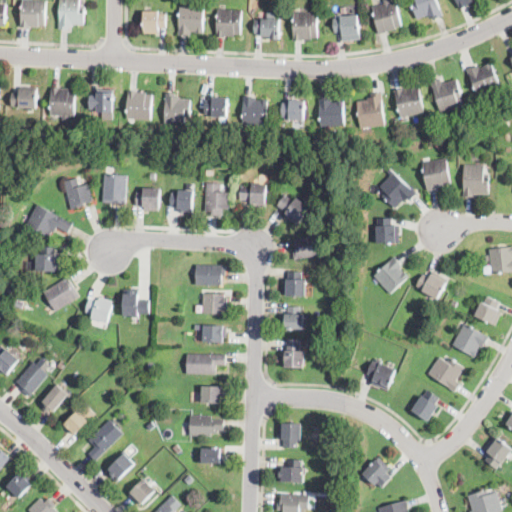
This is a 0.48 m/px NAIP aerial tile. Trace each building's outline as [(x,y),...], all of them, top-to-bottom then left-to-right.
[(47,24),(47,26),(31,25),(31,29),(22,28),(23,15),(23,0),(35,0),(48,1),(47,24)] [(82,0),(82,7),(86,7),(86,25),(70,25),(69,30),(59,30),(59,0),(82,0)] [(389,0),(390,2),(391,3),(396,2),(403,24),(396,26),(397,29),(380,34),(373,8),(385,4),(384,0),(389,0)] [(438,0),(443,14),(444,16),(435,19),(434,16),(429,17),(428,15),(418,18),(412,2),(417,1),(416,0),(438,0)] [(462,9),(461,6),(458,0),(477,0),(478,1),(462,9)] [(199,7),(206,7),(205,33),(192,32),(192,36),(179,35),(181,7),(192,7),(192,2),(199,3),(199,7)] [(0,3),(8,5),(8,7),(7,27),(0,26),(0,3)] [(242,28),(242,34),(236,34),(236,36),(218,36),(218,33),(218,10),(243,10),(242,28)] [(169,24),(169,27),(161,27),(161,34),(145,33),(145,30),(145,11),(161,11),(161,14),(170,15),(169,24)] [(295,39),(295,12),(319,12),(319,37),(313,37),(313,39),(295,39)] [(360,28),(361,33),(362,38),(345,41),(343,32),(337,33),(334,20),(334,19),(358,15),(360,28)] [(284,21),(284,23),(284,34),(281,34),(281,39),(272,39),(272,37),(264,37),(264,34),(256,34),(256,21),(263,21),(263,19),(284,19),(284,21)] [(492,67),(493,69),(501,86),(480,96),(468,71),(480,66),(481,69),(491,64),(492,67)] [(443,83),(443,84),(458,79),(462,91),(463,96),(459,97),(462,106),(442,112),(432,82),(441,78),(443,83)] [(38,91),(38,107),(20,107),(20,105),(14,105),(14,91),(21,91),(21,87),(38,88),(38,91)] [(76,95),(75,114),(69,114),(69,119),(64,119),(64,114),(52,114),(52,87),(61,87),(61,88),(70,88),(70,91),(76,91),(76,95)] [(421,88),(422,89),(426,112),(401,117),(396,89),(404,88),(404,90),(413,88),(414,89),(421,88)] [(115,95),(115,117),(103,117),(103,109),(98,109),(98,107),(91,107),(91,94),(97,94),(97,91),(115,91),(115,95)] [(153,116),(129,116),(129,91),(138,91),(137,92),(147,93),(147,95),(153,95),(153,116)] [(192,116),(188,116),(187,125),(166,125),(166,92),(174,92),(174,96),(181,96),(181,99),(192,99),(192,116)] [(362,128),(362,126),(358,102),(369,100),(369,98),(373,97),(373,95),(382,93),(383,96),(387,124),(362,128)] [(229,99),(228,104),(228,117),(213,117),(213,114),(206,114),(207,99),(214,99),(214,96),(229,97),(229,99)] [(252,96),(252,97),(257,97),(257,101),(261,101),(261,100),(269,100),(269,123),(244,124),(244,96),(252,96)] [(329,98),(330,99),(332,100),(333,102),(338,102),(338,101),(346,100),(347,126),(322,127),(320,99),(329,98)] [(306,101),(306,114),(305,121),(285,120),(285,117),(283,117),(284,103),(291,103),(291,100),(306,101)] [(429,191),(428,187),(423,163),(446,159),(451,183),(446,184),(446,187),(429,191)] [(491,192),(491,194),(474,194),(474,197),(465,197),(465,194),(465,165),(485,165),(485,174),(491,174),(491,192)] [(417,196),(414,199),(413,199),(411,200),(409,198),(406,202),(404,200),(398,207),(385,195),(387,192),(380,186),(390,175),(388,172),(391,169),(418,194),(417,196)] [(127,203),(127,204),(113,204),(113,203),(111,203),(104,202),(105,174),(128,175),(127,203)] [(80,187),(86,186),(89,185),(92,196),(93,196),(94,200),(85,202),(85,205),(85,206),(72,209),(65,182),(77,178),(80,187)] [(230,206),(230,209),(224,209),(224,215),(223,215),(213,215),(213,212),(206,212),(207,183),(221,183),(221,193),(231,193),(230,206)] [(268,186),(268,187),(267,207),(252,206),(252,200),(241,200),(241,187),(242,186),(254,186),(254,184),(268,184),(268,186)] [(161,188),(160,205),(160,211),(145,210),(146,206),(138,205),(138,192),(145,192),(146,188),(161,188)] [(196,192),(196,203),(195,213),(179,212),(179,207),(171,207),(172,192),(181,193),(181,190),(196,191),(196,192)] [(295,200),(296,201),(298,198),(310,206),(298,225),(286,217),(289,213),(288,213),(288,212),(279,206),(287,195),(295,200)] [(73,225),(70,232),(69,233),(58,227),(55,232),(53,231),(50,236),(28,224),(28,223),(39,204),(74,224),(73,225)] [(398,234),(398,243),(378,243),(378,239),(379,217),(393,218),(393,225),(398,225),(398,234)] [(297,259),(296,260),(294,250),(297,249),(296,239),(321,235),(325,254),(297,259)] [(511,271),(485,274),(484,267),(492,266),(492,260),(486,261),(486,255),(490,255),(490,248),(511,246),(511,271)] [(57,254),(57,256),(61,256),(61,271),(38,271),(38,254),(42,254),(42,247),(57,247),(57,254)] [(400,268),(403,272),(404,271),(411,277),(392,294),(375,276),(394,257),(402,266),(400,268)] [(227,274),(227,276),(224,276),(224,286),(197,285),(198,264),(227,265),(227,274)] [(310,273),(310,279),(307,279),(306,296),(284,295),(285,279),(289,280),(289,269),(305,270),(304,273),(310,273)] [(439,274),(449,280),(439,299),(417,287),(424,274),(431,278),(434,272),(439,274)] [(63,308),(57,311),(45,291),(63,280),(69,277),(81,297),(63,308)] [(15,293),(7,297),(3,290),(11,285),(15,293)] [(142,290),(142,300),(152,300),(152,313),(141,313),(141,315),(125,315),(125,290),(142,290)] [(228,309),(228,311),(225,311),(225,314),(204,313),(204,312),(205,294),(225,295),(225,298),(228,298),(228,309)] [(501,303),(498,309),(503,311),(496,325),(477,316),(478,313),(483,302),(486,303),(489,296),(502,302),(501,303)] [(108,300),(112,301),(115,302),(109,323),(98,320),(94,318),(95,314),(87,312),(91,299),(98,302),(100,298),(108,300)] [(459,301),(455,306),(451,304),(454,298),(459,301)] [(24,307),(23,308),(16,306),(16,305),(18,300),(25,303),(24,307)] [(302,312),(302,313),(305,313),(305,329),(286,329),(286,321),(283,321),(283,314),(288,314),(288,306),(302,306),(302,312)] [(227,343),(227,344),(205,342),(206,330),(196,329),(196,324),(228,327),(227,343)] [(486,344),(484,348),(481,346),(479,349),(480,350),(476,358),(454,345),(462,331),(466,324),(490,337),(486,344)] [(306,350),(306,354),(305,368),(286,367),(286,361),(284,361),(284,354),(284,352),(286,353),(287,340),(302,340),(302,350),(306,350)] [(19,362),(13,370),(10,375),(4,370),(1,373),(0,372),(0,346),(1,345),(21,360),(19,362)] [(227,365),(218,365),(218,374),(188,373),(189,354),(227,354),(227,365)] [(389,362),(392,364),(391,366),(400,370),(390,389),(374,381),(375,377),(368,373),(374,361),(376,363),(379,357),(389,362)] [(443,358),(448,362),(451,357),(466,367),(457,380),(462,383),(457,391),(430,374),(441,357),(443,358)] [(66,361),(62,367),(58,365),(62,358),(66,361)] [(32,396),(31,397),(24,391),(26,388),(18,382),(35,362),(50,374),(32,396)] [(68,397),(57,411),(56,412),(52,408),(49,412),(44,409),(48,404),(45,401),(48,397),(58,385),(70,395),(68,397)] [(224,398),(224,403),(204,403),(204,392),(204,386),(224,387),(224,398)] [(432,420),(430,422),(415,411),(430,390),(441,399),(438,404),(442,407),(432,420)] [(87,405),(97,414),(77,436),(65,425),(79,411),(81,412),(87,405)] [(225,423),(225,430),(219,430),(219,433),(213,432),(212,436),(191,435),(191,434),(182,434),(182,430),(183,426),(191,426),(192,415),(213,416),(213,419),(226,420),(225,423)] [(99,459),(97,461),(90,453),(97,447),(90,440),(111,420),(125,434),(99,459)] [(303,438),(303,439),(298,439),(298,447),(284,447),(284,439),(281,439),(281,424),(303,424),(303,438)] [(511,452),(499,468),(488,459),(492,454),(488,450),(499,436),(511,446),(511,452)] [(5,465),(0,471),(0,448),(11,458),(5,465)] [(204,463),(201,463),(201,459),(204,459),(203,449),(223,449),(224,450),(224,463),(204,463)] [(119,481),(117,483),(107,472),(128,454),(138,465),(119,481)] [(388,483),(384,488),(366,473),(379,458),(392,469),(388,473),(392,477),(388,483)] [(303,462),(303,467),(303,469),(304,469),(303,482),(277,481),(277,467),(289,467),(290,459),(303,460),(303,462)] [(32,486),(28,491),(20,497),(12,489),(10,491),(7,488),(25,471),(32,479),(30,481),(34,485),(32,486)] [(192,482),(190,484),(185,479),(190,475),(195,480),(192,482)] [(154,496),(143,508),(130,496),(135,491),(146,480),(158,492),(154,496)] [(489,489),(490,494),(499,491),(504,510),(496,511),(471,511),(471,510),(473,510),(468,495),(489,489)] [(310,497),(310,502),(309,508),(301,508),(301,511),(284,511),(284,510),(278,510),(279,499),(281,500),(282,493),(310,495),(310,497)] [(157,511),(174,495),(183,505),(177,511),(178,511),(157,511)] [(52,500),(58,506),(55,508),(59,511),(31,511),(30,510),(42,498),(46,502),(50,498),(52,500)] [(380,511),(380,509),(405,501),(409,511),(380,511)]
